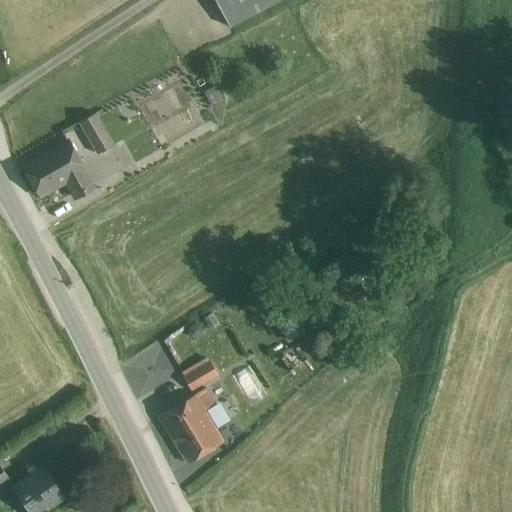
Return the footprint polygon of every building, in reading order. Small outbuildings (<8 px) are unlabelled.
[(212,0),(227,27),(277,0),(212,0)] [(216,84),(205,90),(213,105),(224,99),(216,84)] [(112,145),(95,114),(79,122),(95,153),(112,145)] [(69,137),(22,163),(40,195),(66,181),(74,196),(95,184),(69,137)] [(294,313),(275,323),(285,342),(304,332),(294,313)] [(218,374),(210,360),(183,375),(190,389),(218,374)] [(205,386),(158,415),(186,461),(221,440),(214,428),(203,410),(216,402),(205,386)] [(227,420),(216,402),(203,410),(214,428),(227,420)] [(0,463),(0,482),(9,477),(0,463)] [(45,466),(15,487),(31,511),(40,511),(65,495),(45,466)]
